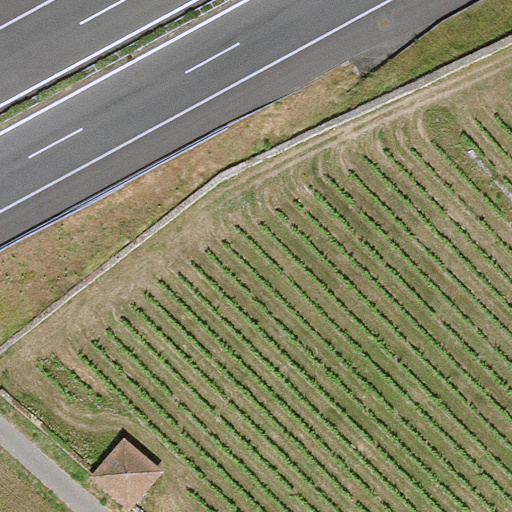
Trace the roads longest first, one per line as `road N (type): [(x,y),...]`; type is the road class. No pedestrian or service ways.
road 1 (motorway): [(0,175),(322,0)]
road 2 (motorway): [(117,0),(0,63)]
road 3 (track): [(0,425),(100,511)]
